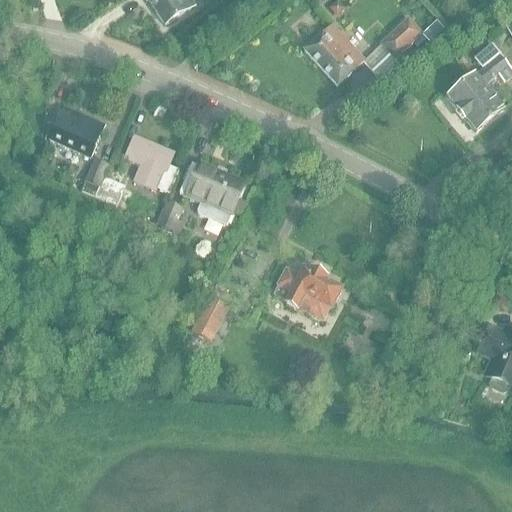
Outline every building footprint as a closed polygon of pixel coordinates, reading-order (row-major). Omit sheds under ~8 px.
[(164,26),(195,8),(189,0),(145,0),(147,2),(148,1),(164,26)] [(381,48),(365,62),(362,65),(380,84),(399,66),(392,59),(419,33),(405,19),(379,46),(381,48)] [(362,65),(365,62),(333,27),(304,54),(337,89),(362,65)] [(481,72),(446,100),(474,134),(502,111),(482,87),(496,76),(503,84),(511,76),(511,73),(499,57),(500,57),(491,46),(473,61),(481,72)] [(49,142),(92,160),(106,128),(63,109),(49,142)] [(158,191),(169,196),(179,173),(168,168),(173,154),(135,139),(126,162),(141,168),(136,182),(158,191)] [(96,197),(109,167),(97,162),(84,192),(96,197)] [(191,166),(178,196),(184,199),(184,200),(199,207),(196,214),(198,219),(222,228),(227,227),(231,217),(233,212),(242,216),(247,205),(238,201),(244,187),(245,184),(225,176),(226,173),(217,170),(216,170),(199,163),(197,168),(191,166)] [(109,167),(96,197),(118,207),(126,188),(104,179),(109,167)] [(158,226),(175,233),(183,213),(167,206),(158,226)] [(309,275),(308,276),(301,272),(297,280),(284,273),(277,287),(278,288),(272,299),(298,313),(299,311),(321,323),(327,313),(328,313),(340,292),(325,284),(325,283),(322,281),(324,277),(316,273),(313,277),(309,275)] [(212,282),(205,298),(225,307),(232,290),(212,282)] [(190,335),(209,345),(227,309),(208,300),(190,335)] [(511,334),(506,332),(504,337),(489,331),(478,355),(493,361),(485,378),(491,381),(488,387),(490,392),(502,397),(507,395),(510,389),(511,390),(511,334)]
